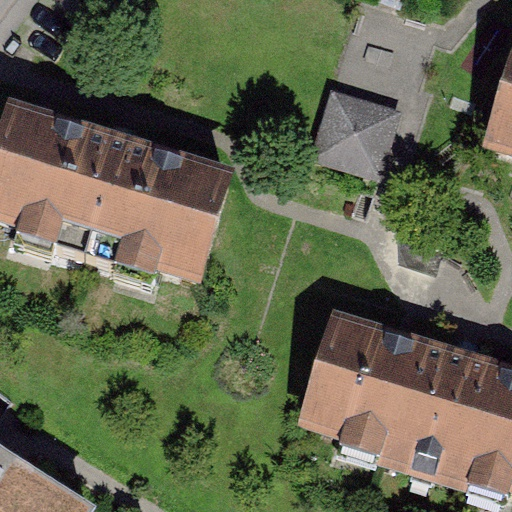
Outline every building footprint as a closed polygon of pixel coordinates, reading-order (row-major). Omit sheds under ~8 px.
[(511,84),(487,170),(511,177),(511,84)] [(396,119),(332,101),(312,173),(375,191),(396,119)] [(230,199),(7,139),(0,166),(0,252),(202,306),(230,199)] [(511,390),(334,337),(302,442),(511,504),(511,390)] [(89,511),(92,508),(0,448),(0,511),(89,511)]
